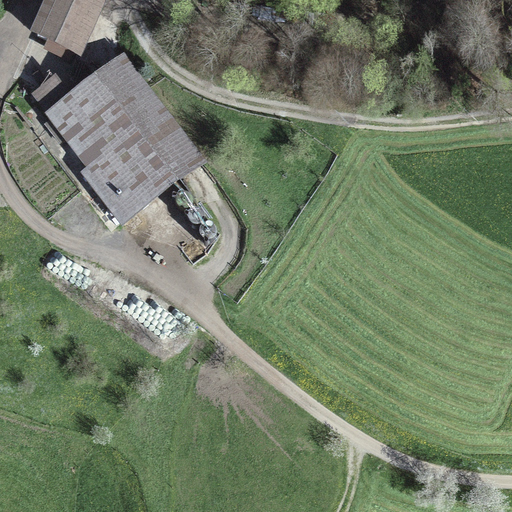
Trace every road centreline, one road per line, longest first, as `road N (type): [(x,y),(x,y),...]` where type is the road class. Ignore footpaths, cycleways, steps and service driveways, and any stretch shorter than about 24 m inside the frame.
road 1 (track): [(0,165),(22,209),(41,226),(167,296),(369,444),(436,471),(511,481)]
road 2 (track): [(511,115),(375,118),(244,102),(168,67),(138,34),(126,0)]
road 3 (track): [(157,0),(241,28),(324,36),(362,30),(430,0)]
